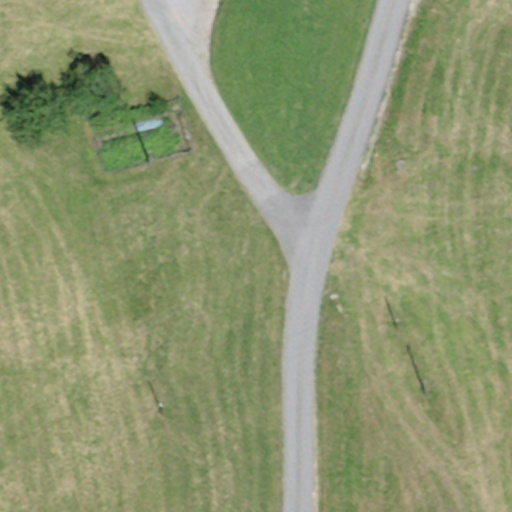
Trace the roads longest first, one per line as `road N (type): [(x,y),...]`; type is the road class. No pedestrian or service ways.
road 1 (residential): [(299,511),(308,290),(394,0)]
road 2 (track): [(153,0),(246,168),(320,234)]
